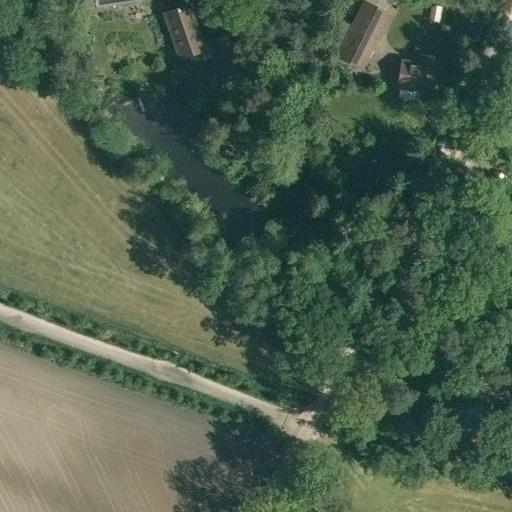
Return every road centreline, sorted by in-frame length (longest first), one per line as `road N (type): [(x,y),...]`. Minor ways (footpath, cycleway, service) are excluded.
road 1 (track): [(511,20),(303,431)]
road 2 (track): [(0,314),(303,431)]
